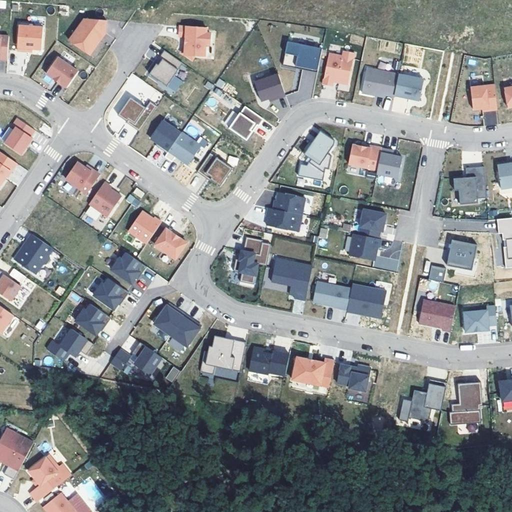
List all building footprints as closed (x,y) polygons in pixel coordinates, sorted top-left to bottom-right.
[(70,41),(90,55),(100,41),(97,38),(101,32),(106,33),(107,21),(85,19),(70,41)] [(27,49),(33,49),(42,50),(44,28),(20,26),(18,51),(27,52),(27,49)] [(208,33),(208,29),(181,27),(181,37),(187,37),(186,47),(183,52),(193,60),(196,55),(206,56),(207,45),(211,45),(212,34),(208,33)] [(97,38),(100,41),(106,33),(101,32),(97,38)] [(0,59),(8,60),(9,37),(0,36),(0,59)] [(302,70),(318,73),(322,49),(288,42),(283,66),(296,68),(297,66),(303,67),(302,70)] [(168,86),(183,63),(165,50),(160,57),(163,59),(159,65),(157,63),(150,73),(168,86)] [(328,58),(323,85),(332,87),(333,80),(339,81),(339,82),(348,84),(354,57),(343,55),(342,61),(328,58)] [(79,72),(58,57),(47,74),(54,79),(61,84),(67,88),(79,72)] [(399,74),(367,68),(362,92),(375,95),(376,93),(386,95),(394,96),(395,95),(399,74)] [(276,99),(285,95),(277,74),(254,84),(262,102),(269,99),(276,97),(276,99)] [(399,74),(395,95),(421,100),(425,79),(399,74)] [(489,111),(497,110),(495,85),(471,87),(474,110),(485,109),(489,108),(489,111)] [(132,129),(139,133),(153,113),(156,108),(149,104),(145,110),(130,99),(117,117),(127,124),(128,122),(134,126),(132,129)] [(264,119),(246,106),(230,128),(247,140),(254,131),(251,130),(256,124),(259,126),(264,119)] [(484,112),(485,125),(497,125),(496,111),(484,112)] [(153,113),(139,133),(136,137),(144,142),(148,136),(148,135),(153,138),(152,139),(160,145),(173,126),(153,113)] [(16,128),(5,144),(6,144),(21,155),(27,146),(25,145),(35,131),(17,119),(12,126),(16,128)] [(318,131),(311,143),(313,145),(321,133),(318,131)] [(182,133),(165,157),(172,162),(176,156),(177,155),(181,158),(181,159),(188,165),(201,146),(182,133)] [(300,165),(298,177),(323,182),(325,170),(330,171),(332,157),(329,155),(334,146),(335,141),(321,133),(313,145),(311,143),(303,156),(311,160),(307,166),(300,165)] [(353,145),(349,164),(378,170),(382,149),(382,148),(372,146),(371,148),(364,147),(353,145)] [(391,150),(382,149),(378,170),(377,174),(398,178),(403,157),(393,155),(390,155),(391,150)] [(1,152),(0,154),(0,187),(1,188),(8,178),(12,172),(13,173),(19,164),(1,152)] [(210,153),(197,172),(204,177),(206,174),(212,178),(211,180),(221,187),(233,169),(210,153)] [(229,156),(227,164),(236,166),(238,158),(229,156)] [(79,162),(68,179),(88,193),(101,174),(94,170),(93,172),(87,167),(79,162)] [(511,187),(511,163),(509,164),(509,162),(499,163),(503,189),(511,187)] [(487,198),(484,166),(466,168),(467,177),(454,178),(455,190),(459,190),(460,204),(479,203),(478,199),(487,198)] [(106,181),(91,202),(110,215),(124,195),(112,187),(114,186),(106,181)] [(62,189),(73,194),(76,188),(66,183),(62,189)] [(145,194),(137,189),(134,193),(142,198),(145,194)] [(275,200),(274,209),(302,215),(305,198),(279,192),(277,201),(275,200)] [(126,200),(136,208),(140,202),(130,194),(126,200)] [(274,209),(269,208),(267,216),(269,217),(267,226),(298,232),(302,215),(274,209)] [(364,209),(359,235),(379,239),(382,224),(384,224),(386,214),(364,209)] [(129,231),(148,244),(162,222),(155,217),(154,219),(143,211),(129,231)] [(511,217),(497,219),(499,234),(503,233),(503,240),(506,240),(507,247),(504,247),(506,268),(511,267),(511,217)] [(320,227),(319,237),(326,238),(328,228),(320,227)] [(174,234),(168,230),(157,246),(177,260),(189,244),(181,239),(181,238),(174,233),(174,234)] [(24,247),(15,260),(37,274),(43,265),(47,264),(50,258),(50,255),(54,249),(33,234),(28,241),(30,242),(27,248),(24,247)] [(354,234),(350,256),(375,261),(378,247),(380,248),(381,239),(379,239),(359,235),(354,234)] [(267,266),(272,244),(263,242),(263,240),(247,237),(244,251),(242,251),(241,255),(243,256),(242,260),(236,259),(234,271),(242,273),(241,282),(255,284),(259,264),(267,266)] [(452,239),(447,265),(473,270),(478,245),(452,239)] [(120,258),(112,270),(133,284),(141,273),(143,274),(148,267),(127,253),(122,260),(120,258)] [(295,298),(306,300),(313,266),(277,259),(272,282),(292,286),(297,287),(295,295),(295,298)] [(432,265),(429,279),(444,282),(447,268),(432,265)] [(13,268),(9,274),(19,282),(24,277),(13,268)] [(5,275),(0,282),(0,293),(12,301),(22,287),(5,275)] [(125,300),(130,293),(109,278),(105,285),(103,284),(94,295),(115,310),(123,298),(125,300)] [(347,309),(351,288),(316,281),(312,302),(347,309)] [(353,284),(347,311),(358,313),(358,310),(372,313),(371,316),(382,318),(387,291),(353,284)] [(443,330),(451,332),(456,306),(424,300),(419,323),(443,328),(443,330)] [(85,309),(77,321),(97,335),(105,324),(107,325),(112,318),(91,304),(87,310),(85,309)] [(169,304),(155,324),(171,336),(185,315),(178,310),(177,312),(173,309),(174,307),(169,304)] [(15,316),(0,305),(0,332),(2,334),(15,316)] [(464,312),(466,332),(489,330),(489,325),(497,325),(496,305),(487,306),(487,310),(464,312)] [(185,315),(171,336),(188,347),(202,327),(197,323),(195,325),(191,322),(193,320),(185,315)] [(40,320),(35,327),(41,331),(46,324),(40,320)] [(88,355),(95,344),(73,329),(61,346),(54,341),(48,349),(49,350),(61,358),(67,359),(71,353),(73,354),(77,348),(86,353),(88,355)] [(241,369),(247,342),(235,340),(234,343),(215,339),(214,345),(210,344),(209,350),(205,349),(201,370),(215,373),(217,364),(241,369)] [(163,358),(141,342),(133,353),(141,359),(137,366),(151,375),(163,358)] [(286,376),(290,355),(274,351),(273,354),(266,352),(267,350),(255,347),(250,370),(269,374),(270,373),(286,376)] [(77,348),(73,354),(81,360),(86,353),(77,348)] [(111,363),(122,370),(132,357),(121,349),(111,363)] [(330,387),(335,361),(326,359),(325,363),(312,360),(311,364),(297,361),(293,380),(330,387)] [(354,367),(342,364),(338,383),(358,387),(357,390),(374,393),(379,369),(366,367),(366,369),(366,370),(354,368),(354,367)] [(167,377),(174,382),(182,371),(175,366),(167,377)] [(511,379),(500,381),(503,401),(511,399),(511,379)] [(409,421),(410,417),(430,421),(432,408),(442,410),(448,383),(430,380),(428,390),(428,391),(423,390),(415,389),(413,400),(404,398),(400,419),(409,421)] [(482,382),(459,383),(460,403),(460,406),(452,406),(452,411),(450,411),(450,424),(481,423),(480,406),(483,406),(482,382)] [(16,438),(7,433),(0,447),(0,457),(8,461),(10,462),(8,465),(12,466),(11,469),(6,478),(17,482),(35,445),(17,436),(16,438)] [(0,457),(0,463),(11,469),(12,466),(8,465),(10,462),(8,461),(0,457)] [(33,497),(40,506),(74,479),(66,468),(62,471),(52,459),(32,475),(38,483),(41,486),(43,489),(41,491),(33,497)] [(75,511),(64,497),(46,511),(75,511)]
